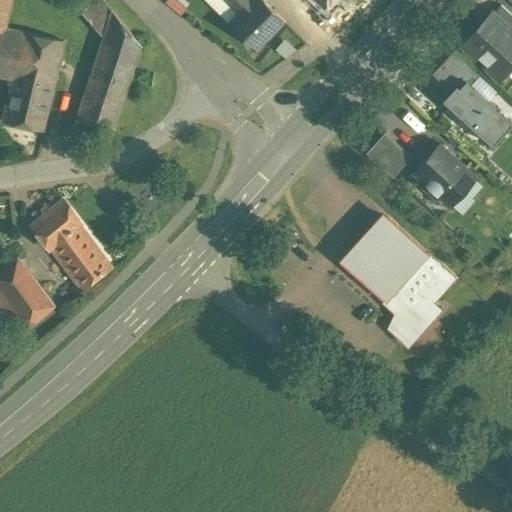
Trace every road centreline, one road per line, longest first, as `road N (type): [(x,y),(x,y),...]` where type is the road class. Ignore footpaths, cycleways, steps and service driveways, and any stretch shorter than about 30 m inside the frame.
road 1 (secondary): [(294,142),(80,369),(0,434)]
road 2 (track): [(191,256),(251,317),(365,400),(511,484)]
road 3 (residential): [(0,176),(132,152),(217,90)]
road 4 (secondary): [(421,0),(294,142)]
road 5 (residential): [(217,90),(135,0)]
